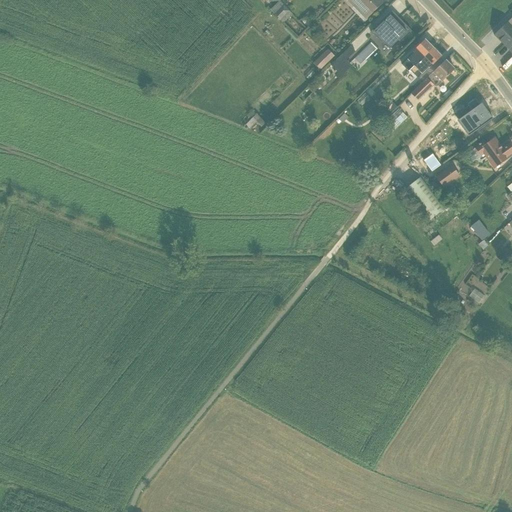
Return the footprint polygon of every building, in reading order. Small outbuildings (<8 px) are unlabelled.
[(349,0),(366,18),(385,0),(384,0),(349,0)] [(272,16),(280,13),(276,2),(268,4),(272,16)] [(393,47),(410,31),(392,12),(369,33),(381,46),(387,40),(393,47)] [(505,46),(511,39),(511,16),(494,36),(505,46)] [(393,69),(403,79),(433,49),(425,41),(404,61),(403,60),(393,69)] [(347,55),(353,63),(371,50),(366,43),(347,55)] [(420,78),(441,57),(433,49),(403,79),(407,83),(404,86),(409,90),(421,78),(420,78)] [(333,57),(326,50),(311,65),(318,72),(333,57)] [(438,86),(454,71),(445,61),(411,95),(417,101),(433,86),(435,87),(437,87),(438,86)] [(466,136),(494,115),(480,96),(452,116),(466,136)] [(406,119),(396,109),(381,123),(390,134),(406,119)] [(491,170),(511,154),(511,149),(506,142),(499,147),(492,137),(476,149),(491,170)] [(421,166),(426,160),(414,150),(409,157),(421,166)] [(457,176),(449,166),(433,178),(441,189),(457,176)] [(419,177),(401,191),(427,224),(444,210),(419,177)] [(506,230),(511,224),(511,215),(510,214),(500,224),(506,230)] [(430,234),(424,240),(429,245),(435,240),(430,234)]
